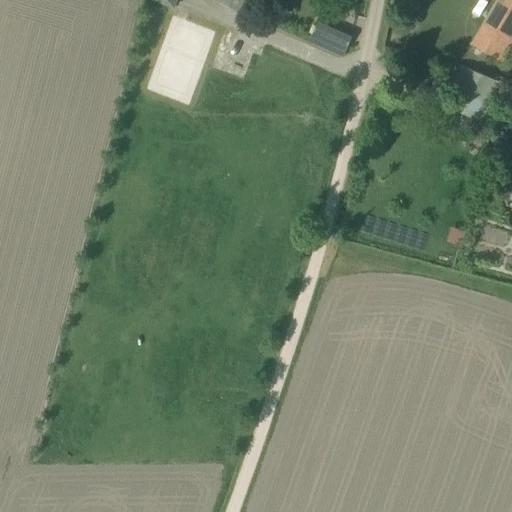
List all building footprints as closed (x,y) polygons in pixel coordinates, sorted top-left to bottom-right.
[(173,9),(176,0),(153,0),(153,1),(173,9)] [(511,36),(511,0),(498,0),(472,44),(503,62),(511,47),(511,40),(510,39),(511,36)] [(442,20),(435,43),(467,53),(474,30),(442,20)] [(348,41),(315,26),(307,42),(341,58),(348,41)] [(448,92),(450,93),(445,106),(481,122),(484,115),(491,118),(505,85),(460,65),(448,92)]
